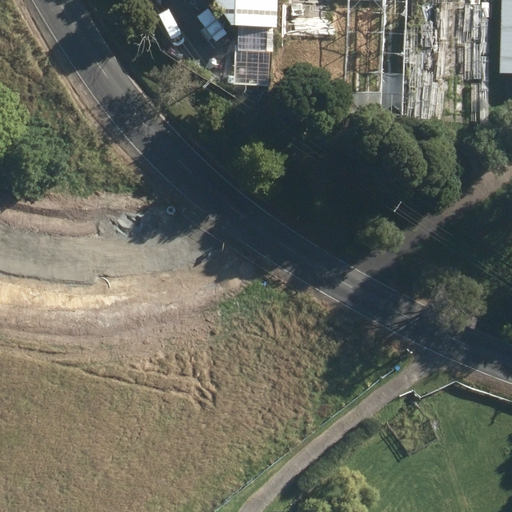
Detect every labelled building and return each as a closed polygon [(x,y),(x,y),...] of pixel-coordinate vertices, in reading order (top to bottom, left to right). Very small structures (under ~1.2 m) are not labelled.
[(236,50),(271,52),(272,33),(277,33),(277,0),(208,0),(230,32),(236,32),(236,50)] [(278,0),(278,30),(278,36),(333,38),(334,0),(278,0)] [(348,0),(345,119),(404,120),(406,0),(348,0)] [(499,77),(502,0),(409,0),(404,123),(497,126),(499,77)] [(511,0),(505,0),(503,78),(511,77),(511,0)]
